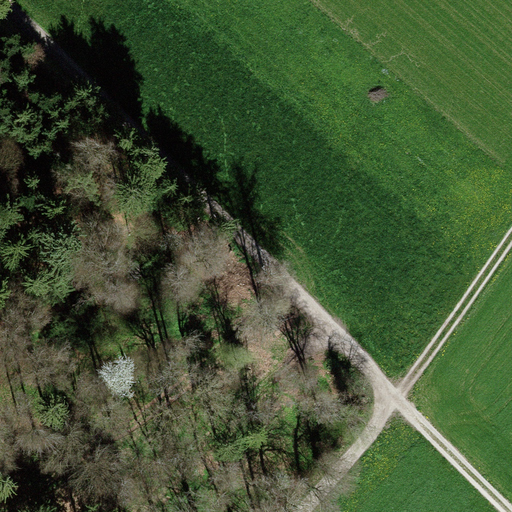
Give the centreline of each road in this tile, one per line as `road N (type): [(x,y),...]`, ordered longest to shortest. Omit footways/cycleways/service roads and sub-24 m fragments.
road 1 (track): [(400,399),(0,21)]
road 2 (track): [(511,236),(400,399)]
road 3 (track): [(509,511),(400,399)]
road 4 (track): [(400,399),(296,511)]
